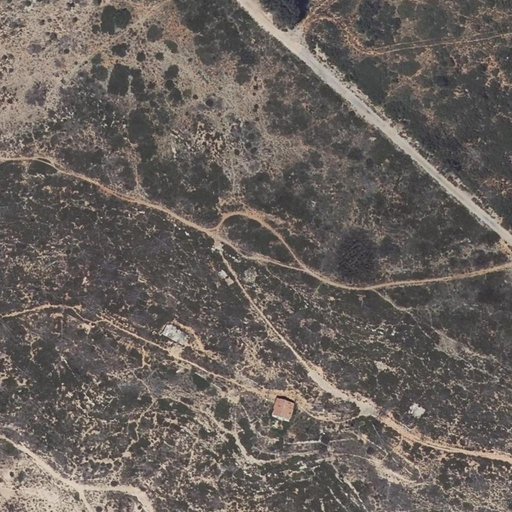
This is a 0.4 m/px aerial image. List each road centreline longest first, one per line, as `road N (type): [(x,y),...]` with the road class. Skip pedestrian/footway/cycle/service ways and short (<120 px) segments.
road 1 (track): [(246,0),(511,242)]
road 2 (track): [(0,434),(71,482),(97,511)]
road 3 (track): [(511,458),(436,449),(393,426)]
